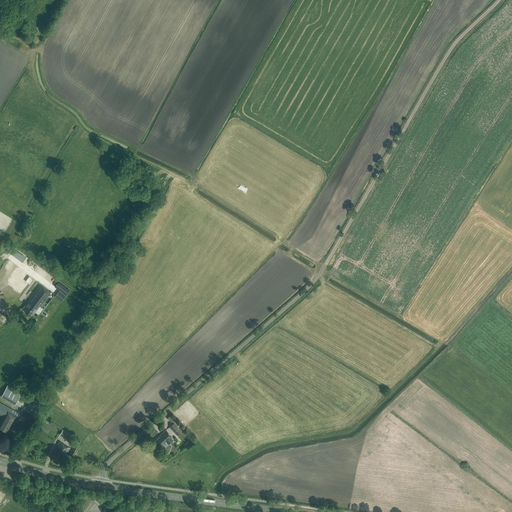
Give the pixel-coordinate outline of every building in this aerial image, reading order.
[(21,254),(19,257),(14,253),(13,255),(22,262),(26,258),(21,254)] [(22,278),(25,273),(18,269),(14,274),(22,278)] [(29,301),(26,305),(25,305),(22,309),(27,313),(27,312),(31,315),(39,305),(40,306),(50,292),(40,285),(30,299),(29,301)] [(8,385),(2,397),(16,405),(22,393),(8,385)] [(34,407),(40,397),(35,394),(34,396),(29,404),(34,407)] [(20,430),(23,424),(14,419),(18,413),(0,402),(0,414),(4,417),(0,423),(0,427),(7,431),(11,425),(20,430)] [(177,436),(184,429),(176,421),(169,427),(177,436)] [(70,442),(71,440),(73,437),(63,430),(59,435),(70,442)] [(168,444),(173,440),(171,438),(172,437),(166,430),(162,434),(163,434),(156,440),(161,445),(166,441),(168,444)] [(66,455),(70,448),(59,441),(57,444),(59,445),(53,455),(60,460),(64,454),(66,455)] [(81,446),(77,443),(75,446),(75,445),(68,456),(72,459),(81,446)] [(94,511),(96,511),(101,507),(96,503),(96,504),(92,501),(87,507),(94,511)]
